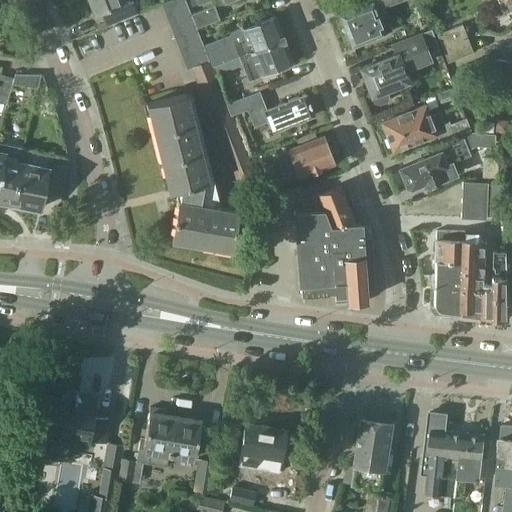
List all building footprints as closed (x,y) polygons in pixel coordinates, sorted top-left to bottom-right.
[(88,0),(94,13),(103,9),(109,23),(134,12),(129,0),(88,0)] [(168,0),(160,3),(164,14),(189,5),(186,0),(168,0)] [(383,7),(399,0),(370,0),(371,2),(340,14),(352,46),(384,33),(392,29),(383,7)] [(511,0),(498,0),(504,13),(511,9),(511,0)] [(192,14),(189,5),(164,14),(168,25),(193,16),(192,14)] [(214,6),(200,11),(192,14),(193,16),(198,27),(198,28),(219,19),(214,6)] [(230,34),(202,45),(203,50),(208,61),(210,67),(240,56),(284,37),(275,15),(242,29),(240,26),(230,33),(230,34)] [(198,27),(193,16),(168,25),(173,36),(198,27)] [(447,62),(473,52),(462,24),(436,33),(447,62)] [(198,28),(198,27),(173,36),(177,48),(199,39),(195,29),(198,28)] [(392,44),(395,53),(360,66),(371,94),(372,94),(375,103),(380,104),(388,101),(390,97),(387,88),(407,80),(403,69),(430,59),(428,54),(439,50),(431,29),(392,44)] [(240,56),(210,67),(211,68),(213,75),(223,71),(223,73),(243,65),(248,80),(259,76),(258,73),(259,72),(260,73),(279,65),(281,69),(293,65),(291,61),(293,60),(284,37),(240,56)] [(202,45),(199,39),(177,48),(181,59),(203,50),(202,45)] [(203,50),(181,59),(186,70),(194,66),(208,61),(203,50)] [(511,88),(511,61),(495,59),(491,85),(490,90),(506,93),(507,88),(511,88)] [(208,61),(194,66),(197,74),(211,68),(210,67),(208,61)] [(211,68),(197,74),(200,81),(214,76),(213,75),(211,68)] [(0,103),(3,105),(11,77),(0,73),(0,103)] [(40,73),(15,74),(13,83),(37,88),(40,74),(40,73)] [(214,76),(200,81),(203,89),(217,83),(214,76)] [(217,83),(203,89),(206,96),(219,91),(217,83)] [(454,87),(438,93),(441,102),(457,96),(454,87)] [(222,98),(219,91),(206,96),(209,104),(222,98)] [(259,91),(226,104),(231,115),(247,109),(254,126),(269,120),(273,131),(314,115),(305,93),(266,109),(259,91)] [(186,92),(147,102),(169,191),(176,190),(203,182),(208,181),(186,92)] [(225,106),(222,98),(209,104),(211,111),(225,106)] [(404,135),(443,120),(440,113),(431,116),(427,104),(382,122),(387,136),(402,130),(404,135)] [(225,106),(211,111),(214,118),(228,113),(225,106)] [(228,113),(214,118),(217,126),(231,120),(228,113)] [(449,126),(449,127),(453,135),(470,128),(467,120),(466,119),(449,126)] [(234,128),(231,120),(217,126),(220,133),(234,128)] [(447,129),(443,120),(404,135),(402,130),(387,136),(391,146),(397,149),(447,129)] [(494,122),(484,121),(483,131),(493,132),(494,122)] [(506,121),(496,121),(496,130),(505,130),(506,121)] [(234,128),(220,133),(223,141),(237,135),(234,128)] [(240,143),(237,135),(223,141),(226,148),(240,143)] [(289,150),(277,154),(286,179),(298,174),(299,177),(333,164),(322,135),(288,148),(289,150)] [(243,150),(240,143),(226,148),(229,156),(243,150)] [(460,159),(454,146),(399,167),(406,184),(411,187),(422,183),(424,186),(443,179),(438,168),(460,159)] [(243,150),(229,156),(232,163),(246,158),(243,150)] [(4,154),(0,152),(0,200),(12,203),(19,163),(3,160),(4,154)] [(498,157),(483,157),(482,179),(498,179),(498,157)] [(246,158),(232,163),(235,171),(249,165),(246,158)] [(48,169),(19,163),(12,203),(15,203),(15,207),(25,209),(27,206),(40,208),(48,169)] [(63,188),(67,166),(54,164),(51,186),(63,188)] [(252,173),(249,165),(235,171),(238,178),(252,173)] [(252,173),(238,178),(241,185),(255,180),(252,173)] [(487,180),(487,181),(487,183),(485,216),(504,216),(501,180),(487,180)] [(181,190),(180,199),(200,201),(203,182),(176,190),(181,190)] [(487,183),(462,182),(461,218),(485,219),(485,216),(487,183)] [(300,286),(301,298),(334,295),(335,301),(348,300),(353,304),(360,304),(366,299),(365,290),(375,289),(371,235),(361,236),(360,223),(354,223),(342,191),(344,191),(343,187),(340,187),(340,184),(301,199),(305,210),(296,211),(297,217),(294,217),(299,286),(300,286)] [(511,193),(502,194),(505,213),(505,234),(511,234),(511,193)] [(237,210),(177,199),(171,238),(231,249),(237,210)] [(436,231),(436,239),(435,239),(434,273),(430,273),(430,286),(433,286),(433,303),(434,306),(436,309),(441,311),(459,313),(464,240),(464,235),(464,231),(453,231),(436,231)] [(472,241),(464,240),(459,313),(478,316),(480,284),(481,242),(472,241)] [(488,284),(480,284),(478,316),(507,319),(504,252),(491,252),(490,268),(492,267),(492,271),(498,272),(498,277),(490,277),(488,284)] [(37,422),(31,456),(57,460),(58,450),(60,442),(61,436),(74,438),(102,443),(107,419),(99,417),(93,416),(94,410),(96,399),(78,396),(75,396),(74,402),(74,406),(41,400),(40,408),(37,407),(35,418),(38,419),(38,420),(37,422)] [(118,470),(117,470),(115,480),(131,482),(139,484),(143,462),(164,466),(166,454),(191,458),(195,437),(199,438),(203,421),(164,414),(165,409),(149,406),(141,448),(138,447),(135,460),(120,458),(120,457),(118,470)] [(445,431),(447,415),(429,413),(422,474),(428,474),(425,495),(455,499),(460,458),(443,456),(445,431)] [(362,418),(352,486),(384,491),(394,423),(362,418)] [(245,422),(237,466),(279,472),(286,429),(285,429),(245,422)] [(511,511),(511,431),(501,430),(495,482),(500,483),(499,487),(505,488),(503,507),(499,506),(497,511),(511,511)] [(485,436),(445,431),(443,456),(460,458),(455,499),(457,478),(475,480),(475,483),(480,483),(485,436)] [(120,457),(120,458),(123,445),(107,442),(102,468),(117,470),(118,470),(120,457)] [(195,491),(212,494),(216,460),(200,458),(195,491)] [(232,486),(228,499),(250,506),(255,490),(232,486)] [(197,508),(196,511),(221,511),(224,500),(176,490),(173,504),(197,508)] [(387,511),(389,497),(371,494),(368,511),(387,511)]
